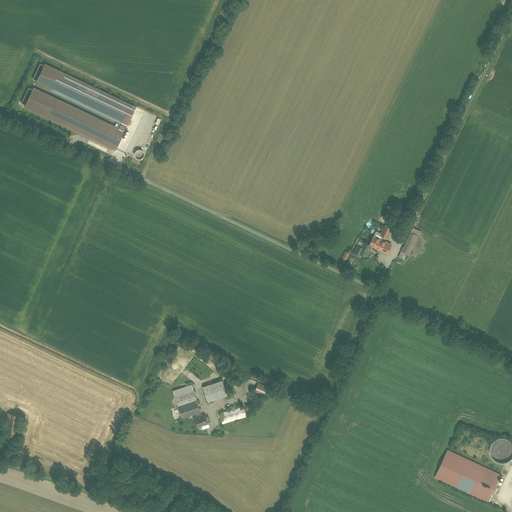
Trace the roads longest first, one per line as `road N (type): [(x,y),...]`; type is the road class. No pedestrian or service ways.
road 1 (unclassified): [(378,287),(0,107)]
road 2 (unclassified): [(378,287),(277,511)]
road 3 (unclassified): [(0,457),(157,511)]
road 4 (unclassified): [(511,349),(378,287)]
